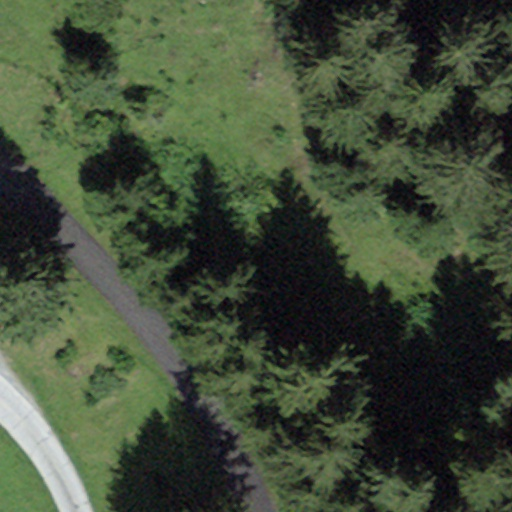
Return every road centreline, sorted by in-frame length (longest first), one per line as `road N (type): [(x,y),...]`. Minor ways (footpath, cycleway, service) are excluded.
road 1 (residential): [(0,167),(69,229),(152,323),(219,417),(262,511)]
road 2 (residential): [(76,511),(50,454),(0,393)]
